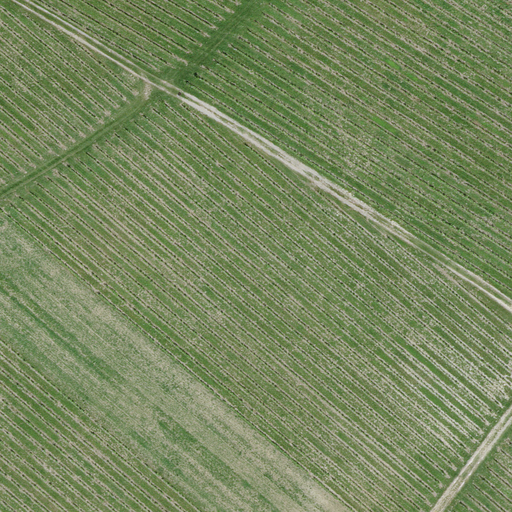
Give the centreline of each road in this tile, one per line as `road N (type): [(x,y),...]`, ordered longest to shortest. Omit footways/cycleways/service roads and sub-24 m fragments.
road 1 (track): [(511,303),(21,0)]
road 2 (track): [(0,197),(168,86),(259,0)]
road 3 (track): [(438,511),(511,415)]
